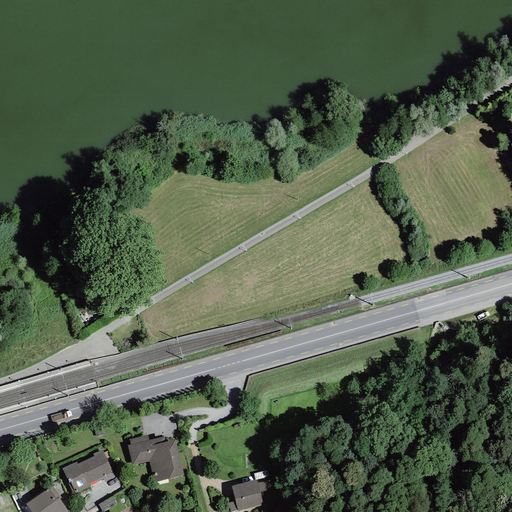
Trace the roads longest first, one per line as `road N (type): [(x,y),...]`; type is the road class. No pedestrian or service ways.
road 1 (residential): [(0,379),(82,345),(511,86)]
road 2 (secondary): [(511,285),(0,430)]
